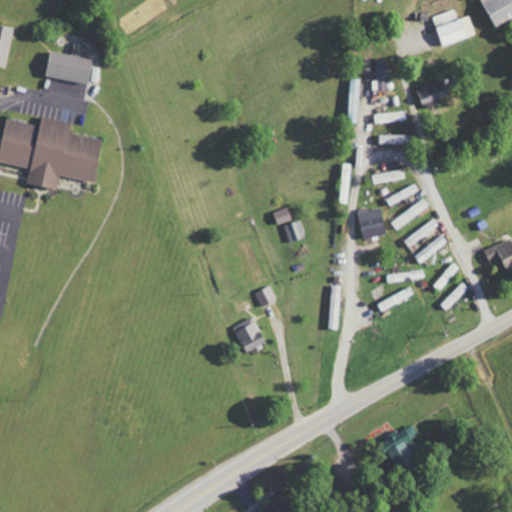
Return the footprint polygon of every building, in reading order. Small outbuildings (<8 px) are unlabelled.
[(511,18),(511,0),(479,0),(492,27),(511,18)] [(441,46),(475,35),(469,16),(458,19),(454,9),(432,16),(441,46)] [(13,28),(2,26),(1,26),(0,26),(0,66),(6,68),(13,28)] [(91,59),(49,51),(44,76),(85,85),(91,59)] [(377,91),(386,91),(385,60),(376,60),(377,91)] [(347,123),(358,123),(359,79),(349,79),(347,123)] [(439,105),(436,98),(447,94),(442,79),(416,88),(423,110),(439,105)] [(374,123),(407,121),(406,112),(373,113),(374,123)] [(92,182),(100,140),(68,133),(70,122),(40,116),(38,126),(4,119),(0,136),(0,162),(29,168),(26,184),(55,190),(58,176),(92,182)] [(378,144),(404,144),(404,135),(378,134),(378,144)] [(405,179),(404,170),(371,174),(372,183),(405,179)] [(419,192),(416,185),(385,198),(388,205),(419,192)] [(429,207),(423,199),(390,222),(395,230),(429,207)] [(292,220),(288,207),(273,212),(277,225),(292,220)] [(363,240),(386,234),(379,207),(357,212),(363,240)] [(438,226),(434,219),(403,240),(407,247),(438,226)] [(306,237),(300,220),(284,225),(290,242),(306,237)] [(420,264),(447,242),(440,235),(414,257),(420,264)] [(500,260),(505,273),(511,269),(511,237),(481,251),(488,265),(500,260)] [(439,290),(460,269),(454,263),(433,284),(439,290)] [(388,273),(389,281),(424,279),(424,271),(388,273)] [(468,288),(462,282),(440,305),(446,311),(468,288)] [(339,330),(340,286),(329,285),(329,330),(339,330)] [(260,307),(275,300),(270,286),(254,293),(260,307)] [(376,304),(380,311),(414,294),(410,287),(376,304)] [(231,328),(244,353),(265,343),(252,317),(231,328)] [(418,435),(411,425),(380,444),(398,474),(415,464),(407,451),(416,446),(411,439),(418,435)] [(290,511),(284,500),(265,511),(290,511)]
